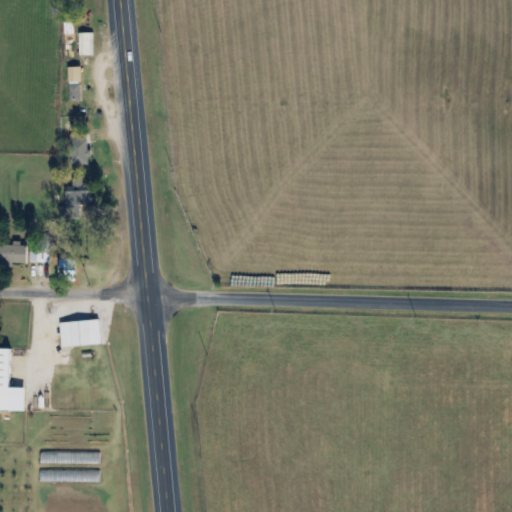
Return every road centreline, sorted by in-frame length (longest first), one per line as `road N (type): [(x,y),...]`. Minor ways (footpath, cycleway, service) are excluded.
road 1 (primary): [(167,511),(119,0)]
road 2 (residential): [(511,305),(147,294)]
road 3 (residential): [(0,291),(147,294)]
